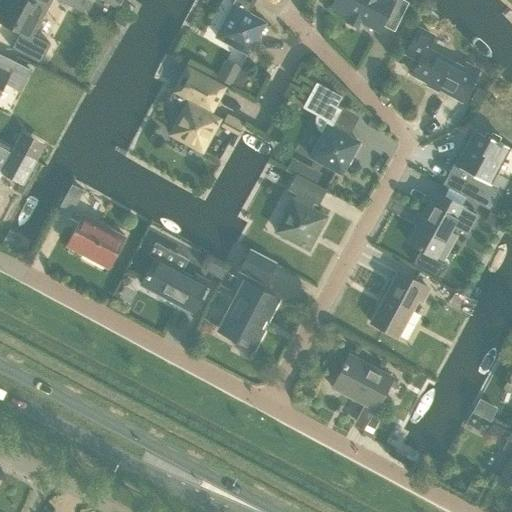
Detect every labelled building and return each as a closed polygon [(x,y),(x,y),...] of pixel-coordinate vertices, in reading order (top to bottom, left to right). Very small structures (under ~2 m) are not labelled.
[(2,0),(0,4),(0,20),(21,32),(13,47),(40,61),(50,43),(32,34),(50,0),(2,0)] [(60,0),(83,12),(88,0),(60,0)] [(122,0),(101,0),(118,9),(122,0)] [(235,0),(216,36),(248,54),(265,22),(247,12),(253,0),(235,0)] [(394,29),(408,2),(404,0),(334,0),(331,6),(378,30),(382,23),(394,29)] [(465,64),(463,68),(426,48),(433,36),(419,28),(406,53),(419,60),(412,74),(451,95),(453,91),(463,97),(478,70),(465,64)] [(19,91),(30,69),(6,57),(0,69),(0,91),(4,83),(19,91)] [(241,66),(228,59),(217,77),(230,85),(241,66)] [(226,89),(216,83),(187,68),(172,96),(186,104),(170,133),(202,151),(219,119),(211,115),(226,89)] [(304,107),(318,114),(317,118),(317,122),(318,126),(320,130),(323,133),(316,144),(310,156),(342,173),(359,142),(330,126),(339,110),(334,107),(340,97),(317,84),(304,107)] [(245,123),(228,113),(221,125),(238,135),(245,123)] [(11,148),(36,161),(37,158),(46,144),(21,131),(13,145),(11,148)] [(507,182),(495,172),(508,146),(490,137),(489,138),(474,131),(456,166),(470,173),(459,193),(492,210),(492,209),(505,216),(511,204),(511,197),(501,192),(502,190),(507,182)] [(0,172),(23,185),(36,161),(11,148),(0,169),(0,172)] [(317,203),(324,190),(295,175),(289,188),(297,192),(276,231),(308,248),(325,216),(310,208),(314,201),(317,203)] [(69,218),(84,190),(72,183),(57,212),(69,218)] [(467,209),(440,194),(434,205),(431,203),(424,215),(422,214),(416,226),(418,227),(409,243),(424,251),(423,253),(420,251),(413,263),(436,275),(442,263),(431,257),(432,255),(436,257),(456,219),(460,221),(467,209)] [(485,221),(495,227),(501,217),(491,211),(485,221)] [(104,268),(123,233),(87,214),(68,249),(104,268)] [(264,283),(275,263),(250,250),(240,270),(264,283)] [(194,307),(208,280),(195,274),(193,278),(155,258),(141,284),(181,305),(183,301),(194,307)] [(461,275),(447,268),(441,280),(455,287),(461,275)] [(236,276),(226,271),(220,284),(230,289),(236,276)] [(422,300),(429,288),(402,273),(396,284),(392,283),(371,322),(397,336),(418,298),(422,300)] [(267,320),(278,299),(244,281),(219,329),(254,347),(268,320),(267,320)] [(375,410),(393,377),(350,354),(332,387),(364,404),(354,425),(364,430),(367,424),(375,428),(381,417),(373,413),(375,410)] [(499,439),(505,428),(494,421),(488,433),(499,439)] [(511,430),(503,448),(511,452),(511,456),(498,482),(511,488),(511,430)] [(483,486),(472,480),(465,493),(476,499),(483,486)]
